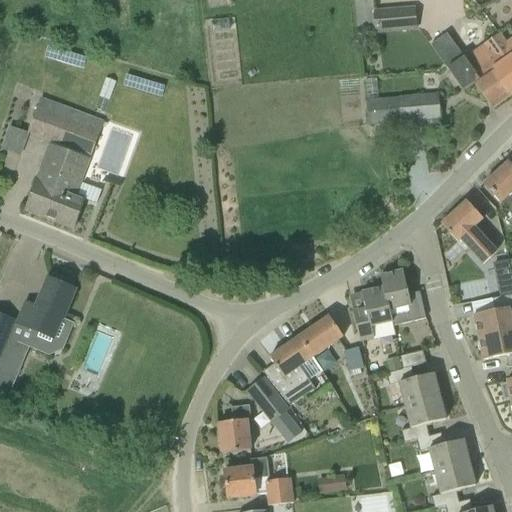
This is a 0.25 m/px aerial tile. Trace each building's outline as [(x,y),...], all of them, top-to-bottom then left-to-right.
[(385,34),(417,32),(416,9),(376,11),(376,12),(375,12),(374,2),(355,3),(357,38),(385,37),(385,34)] [(490,73),(508,99),(511,96),(511,53),(506,44),(500,35),(483,47),(465,61),(479,81),(490,73)] [(464,93),(474,85),(492,111),(508,99),(490,73),(479,81),(465,61),(446,36),(431,47),(448,70),(448,71),(464,93)] [(365,80),(367,106),(369,126),(441,120),(439,95),(378,101),(376,79),(365,80)] [(39,107),(29,134),(51,142),(90,157),(100,130),(39,107)] [(50,146),(26,212),(74,231),(86,201),(78,198),(75,197),(89,161),(50,146)] [(511,167),(509,164),(484,187),(501,206),(502,205),(511,215),(511,167)] [(78,198),(86,201),(96,205),(101,192),(82,185),(78,198)] [(495,252),(474,229),(483,221),(466,203),(441,226),(458,244),(460,242),(481,265),(495,252)] [(501,296),(511,294),(511,262),(497,265),(501,296)] [(481,266),(488,294),(500,291),(493,263),(481,266)] [(380,277),(383,289),(392,328),(426,320),(420,294),(408,296),(403,272),(380,277)] [(27,305),(19,325),(18,326),(24,328),(54,341),(75,291),(49,280),(37,309),(27,305)] [(392,328),(383,289),(362,294),(367,315),(358,317),(363,342),(394,335),(392,328)] [(511,296),(491,301),(493,313),(474,317),(478,339),(511,331),(511,311),(510,312),(509,310),(511,309),(511,296)] [(11,322),(0,316),(0,401),(6,404),(29,348),(18,343),(24,328),(18,326),(19,325),(11,322)] [(343,339),(329,318),(299,339),(312,360),(343,339)] [(269,354),(285,341),(276,330),(260,343),(269,354)] [(511,331),(478,339),(483,362),(505,357),(508,369),(511,368),(511,331)] [(321,373),(312,360),(299,339),(270,359),(274,366),(263,373),(289,407),(315,390),(309,382),(321,373)] [(347,352),(351,371),(360,369),(366,368),(362,349),(347,352)] [(403,371),(411,368),(425,365),(422,353),(400,358),(403,371)] [(398,359),(386,362),(388,373),(401,370),(398,359)] [(411,368),(403,371),(399,372),(386,375),(389,387),(398,385),(404,408),(440,398),(434,376),(415,381),(411,368)] [(287,413),(262,381),(247,392),(272,425),(287,413)] [(446,421),(440,398),(404,408),(410,431),(401,433),(404,445),(417,442),(417,441),(430,438),(427,426),(446,421)] [(233,423),(218,425),(222,455),(251,451),(248,422),(251,421),(249,407),(232,410),(233,423)] [(301,435),(296,429),(283,439),(288,445),(301,435)] [(433,474),(469,465),(464,442),(444,447),(441,435),(430,438),(417,441),(417,442),(420,453),(428,451),(433,474)] [(268,507),(294,504),(291,479),(269,482),(266,460),(251,462),(252,469),(224,472),(228,500),(266,496),(268,507)] [(475,487),(469,465),(433,474),(439,497),(432,499),(435,511),(445,508),(445,507),(459,504),(456,492),(475,487)] [(344,477),(318,481),(320,496),(346,492),(344,477)] [(445,507),(445,508),(446,511),(493,511),(492,508),(478,511),(472,511),(470,501),(459,504),(445,507)]
